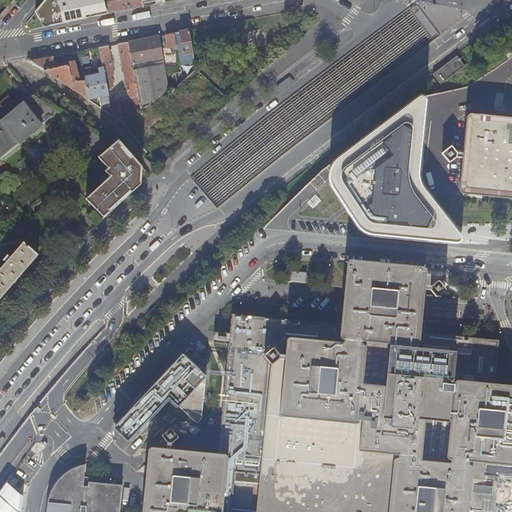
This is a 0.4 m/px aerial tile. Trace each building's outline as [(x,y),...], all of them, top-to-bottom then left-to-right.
[(103,0),(45,0),(35,12),(44,27),(107,14),(103,0)] [(103,0),(107,14),(144,6),(143,2),(142,0),(103,0)] [(193,52),(189,31),(183,32),(179,33),(181,43),(178,43),(180,51),(182,50),(183,54),(193,52)] [(176,46),(174,33),(165,35),(167,44),(165,45),(165,49),(176,46)] [(163,59),(159,36),(129,42),(133,64),(139,63),(140,69),(137,70),(136,67),(133,68),(136,80),(147,77),(145,68),(143,69),(142,63),(163,59)] [(133,64),(129,42),(118,44),(129,98),(139,96),(136,80),(133,68),(133,64)] [(103,68),(107,87),(112,86),(110,77),(114,76),(108,46),(99,48),(103,68)] [(460,54),(436,72),(442,81),(466,63),(460,54)] [(89,101),(89,99),(85,79),(79,81),(76,71),(74,64),(55,68),(52,57),(32,60),(31,61),(28,61),(89,101)] [(158,88),(168,85),(164,65),(145,68),(147,77),(155,76),(158,88)] [(100,108),(110,114),(111,111),(110,107),(107,87),(103,68),(99,69),(100,75),(91,76),(89,68),(83,69),(85,79),(89,99),(99,97),(101,107),(100,108)] [(159,167),(230,102),(196,68),(177,85),(169,93),(169,92),(159,97),(141,108),(122,118),(119,120),(159,167)] [(79,81),(85,79),(83,69),(76,71),(79,81)] [(48,86),(46,85),(34,94),(37,96),(48,86)] [(159,97),(169,92),(168,85),(158,88),(159,97)] [(0,121),(0,158),(59,111),(37,96),(34,94),(0,121)] [(120,105),(122,118),(141,108),(139,96),(129,98),(119,100),(120,105)] [(423,98),(418,98),(333,162),(330,170),(329,175),(330,184),(332,189),(359,228),(365,234),(376,237),(458,245),(462,244),(464,241),(463,237),(425,192),(421,185),(420,179),(419,171),(424,108),(425,101),(423,98)] [(110,114),(119,120),(122,118),(120,105),(110,107),(111,111),(110,114)] [(466,120),(466,121),(463,154),(462,158),(459,186),(459,188),(459,189),(460,190),(461,191),(462,193),(463,193),(464,194),(465,194),(511,199),(511,118),(473,115),(471,115),(470,115),(469,116),(468,117),(467,117),(466,119),(466,120)] [(66,186),(102,217),(148,174),(117,140),(66,186)] [(442,153),(442,154),(449,163),(450,163),(456,158),(462,158),(463,154),(457,153),(452,147),(450,147),(442,153)] [(88,217),(96,226),(102,220),(94,211),(88,217)] [(0,298),(19,277),(20,277),(21,276),(22,274),(38,255),(23,243),(10,257),(7,255),(3,260),(6,263),(0,269),(0,298)] [(343,301),(341,323),(339,337),(343,338),(418,346),(420,331),(422,307),(424,290),(424,286),(426,266),(389,262),(348,258),(343,301)] [(431,287),(424,286),(424,290),(430,291),(435,298),(436,298),(445,291),(445,290),(438,281),(437,281),(431,287)] [(343,338),(339,337),(341,323),(340,323),(233,311),(231,330),(230,341),(220,452),(230,453),(224,511),(468,511),(468,509),(473,465),(468,464),(469,461),(446,459),(454,380),(493,383),(498,339),(420,331),(418,346),(397,343),(343,338)] [(230,341),(231,330),(219,329),(218,339),(230,341)] [(207,362),(189,346),(127,412),(114,426),(128,440),(169,397),(197,422),(202,417),(207,362)] [(511,384),(493,383),(454,380),(446,459),(469,461),(486,463),(511,464),(511,384)] [(171,444),(181,436),(172,425),(162,433),(171,444)] [(224,511),(230,453),(220,452),(151,446),(144,511),(224,511)] [(81,485),(84,464),(76,467),(69,470),(62,476),(58,480),(54,486),(50,494),(48,502),(46,511),(118,511),(121,484),(87,481),(87,486),(81,485)] [(22,511),(24,494),(7,482),(0,491),(0,511),(22,511)] [(493,487),(474,485),(473,494),(492,495),(493,487)]
